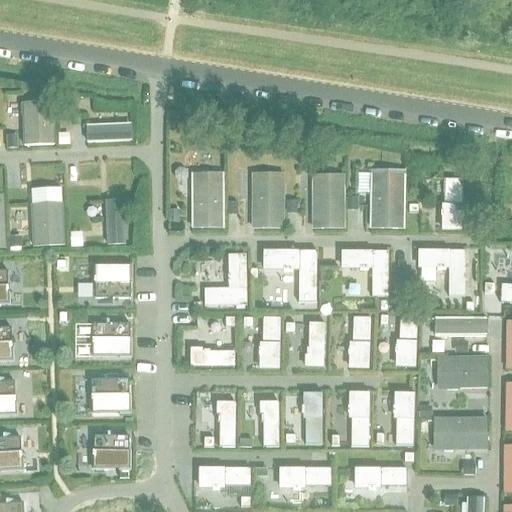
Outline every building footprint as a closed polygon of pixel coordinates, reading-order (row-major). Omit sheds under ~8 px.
[(52,102),(21,103),(22,146),(53,145),(52,102)] [(129,125),(85,127),(85,144),(130,141),(129,125)] [(68,134),(57,135),(57,145),(69,144),(68,134)] [(15,135),(5,136),(5,149),(16,148),(15,135)] [(511,152),(501,152),(501,167),(511,167),(511,152)] [(403,175),(370,175),(370,229),(402,230),(403,175)] [(440,218),(440,233),(461,233),(461,207),(462,182),(443,182),(443,206),(441,206),(441,211),(440,211),(440,218)] [(221,184),(191,184),(191,228),(222,229),(221,184)] [(283,185),(250,185),(250,229),(282,229),(283,185)] [(344,185),(311,185),(311,229),(344,229),(344,185)] [(357,198),(346,198),(345,210),(356,210),(357,198)] [(121,200),(104,202),(104,203),(107,245),(123,245),(121,200)] [(296,201),(285,201),(285,214),(296,214),(296,201)] [(29,205),(31,247),(62,246),(60,203),(29,205)] [(236,203),(225,203),(225,216),(236,215),(236,203)] [(168,210),(167,223),(177,223),(178,211),(168,210)] [(20,236),(7,237),(7,248),(20,248),(20,236)] [(79,237),(68,238),(69,248),(80,247),(79,237)] [(299,254),(262,253),(262,272),(282,273),(282,274),(292,274),(292,273),(297,273),(297,305),(315,305),(315,254),(299,254)] [(447,271),(447,298),(464,298),(464,253),(449,253),(417,253),(417,271),(436,271),(445,271),(447,271)] [(372,254),(340,254),(340,271),(359,271),(359,272),(368,272),(368,271),(371,271),(371,299),(387,299),(387,254),(372,254)] [(246,291),(245,257),(227,258),(228,276),(227,276),(227,286),(228,286),(228,291),(203,291),(204,308),(246,307),(246,291)] [(129,267),(94,267),(94,301),(129,301),(129,267)] [(494,286),(484,286),(484,295),(494,295),(494,286)] [(511,287),(501,287),(500,304),(511,304),(511,287)] [(394,347),(394,354),(394,368),(414,369),(416,317),(398,317),(397,341),(395,341),(395,347),(394,347)] [(347,349),(347,356),(348,356),(347,370),(367,371),(369,319),(351,318),(351,343),(348,343),(348,349),(347,349)] [(258,349),(257,349),(257,356),(258,356),(258,371),(278,371),(279,319),(261,319),(261,343),(258,343),(258,349)] [(486,319),(434,319),(434,336),(486,336),(486,319)] [(234,321),(224,321),(224,330),(234,330),(234,321)] [(252,321),(242,321),(242,330),(252,330),(252,321)] [(127,325),(92,325),(92,359),(127,359),(127,325)] [(305,357),(304,357),(304,369),(323,369),(323,325),(308,325),(307,350),(306,350),(305,357)] [(294,326),(284,326),(284,336),(294,336),(294,326)] [(8,328),(0,328),(0,362),(9,362),(8,328)] [(466,342),(454,342),(453,354),(467,354),(466,342)] [(202,351),(189,351),(189,370),(234,370),(234,354),(209,355),(209,353),(202,353),(202,351)] [(486,358),(436,358),(437,389),(486,388),(486,358)] [(128,380),(91,381),(91,413),(128,413),(128,380)] [(12,383),(0,383),(0,417),(13,417),(12,383)] [(348,408),(347,408),(347,415),(347,422),(350,422),(349,449),(367,449),(368,395),(348,395),(348,408)] [(301,407),(300,407),(300,415),(301,415),(301,422),(304,422),(304,447),(320,447),(320,396),(301,396),(301,407)] [(393,408),(392,408),(392,415),(393,415),(393,422),(395,422),(395,448),(411,448),(412,397),(393,396),(393,408)] [(219,424),(218,449),(234,449),(234,405),(215,405),(215,417),(217,417),(217,424),(219,424)] [(277,405),(258,406),(258,418),(260,418),(260,425),(261,425),(262,450),(277,450),(277,405)] [(430,407),(418,408),(418,419),(430,418),(430,407)] [(486,419),(433,420),(433,452),(486,451),(486,419)] [(128,437),(93,437),(93,471),(118,472),(128,472),(128,437)] [(17,438),(0,439),(0,473),(19,472),(17,438)] [(293,438),(284,438),(284,447),(294,447),(293,438)] [(212,439),(203,440),(203,449),(213,449),(212,439)] [(238,441),(238,450),(250,450),(251,442),(238,441)] [(511,447),(504,447),(503,494),(511,494),(511,447)] [(413,456),(404,456),(404,465),(414,465),(413,456)] [(473,465),(461,465),(461,476),(473,476),(473,465)] [(249,471),(197,471),(197,491),(211,491),(211,492),(218,492),(218,491),(224,491),(224,489),(249,489),(249,471)] [(254,471),(254,479),(266,479),(267,471),(254,471)] [(330,471),(278,471),(278,491),(292,491),(292,492),(299,492),(299,491),(304,491),(304,489),(330,489),(330,471)] [(405,471),(353,471),(353,491),(367,491),(367,492),(374,492),(374,491),(380,491),(380,489),(405,489),(405,471)] [(128,472),(118,472),(118,480),(128,480),(128,472)] [(444,496),(443,507),(456,507),(456,496),(444,496)] [(249,499),(239,499),(240,509),(249,509),(249,499)] [(466,499),(465,511),(482,511),(482,499),(466,499)]
